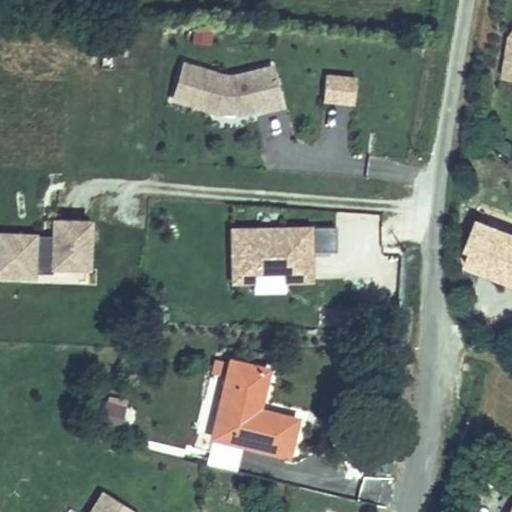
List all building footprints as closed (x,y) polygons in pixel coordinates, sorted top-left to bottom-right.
[(211,43),(211,27),(190,27),(190,44),(211,43)] [(283,109),(275,63),(226,72),(180,60),(169,102),(231,118),(283,109)] [(354,105),(356,75),(323,73),(321,103),(354,105)] [(490,221),(478,216),(464,257),(511,275),(511,225),(500,221),(493,240),(485,237),(490,221)] [(91,276),(94,220),(51,218),(48,274),(91,276)] [(287,284),(313,284),(313,226),(228,226),(228,293),(287,293),(287,284)] [(336,251),(335,226),(315,226),(316,252),(336,251)] [(0,279),(37,280),(37,232),(0,232),(0,279)] [(49,237),(39,237),(38,274),(48,274),(49,237)] [(484,348),(471,350),(474,367),(487,364),(484,348)] [(237,356),(228,398),(246,402),(244,411),(303,424),(305,414),(269,405),(277,364),(237,356)] [(246,402),(228,398),(220,435),(238,439),(244,411),(246,402)] [(244,411),(238,439),(297,452),(303,424),(244,411)] [(511,511),(511,473),(511,474),(491,511),(511,511)] [(138,511),(139,511),(98,490),(86,511),(138,511)]
